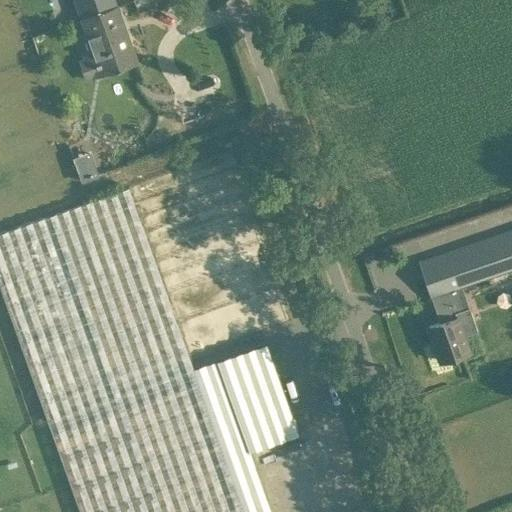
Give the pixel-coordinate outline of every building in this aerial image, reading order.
[(74,0),(76,6),(80,16),(85,32),(75,36),(83,60),(94,56),(101,75),(101,74),(103,73),(137,62),(122,21),(116,3),(114,0),(74,0)] [(192,31),(203,63),(218,58),(207,25),(192,31)] [(114,94),(120,110),(151,98),(145,82),(114,94)] [(80,180),(97,173),(88,149),(71,156),(80,180)] [(129,186),(0,232),(0,288),(53,434),(80,511),(271,511),(250,450),(299,433),(266,341),(193,367),(129,186)] [(511,267),(511,228),(419,261),(440,322),(428,326),(440,360),(468,350),(463,335),(477,330),(462,285),(511,267)]
